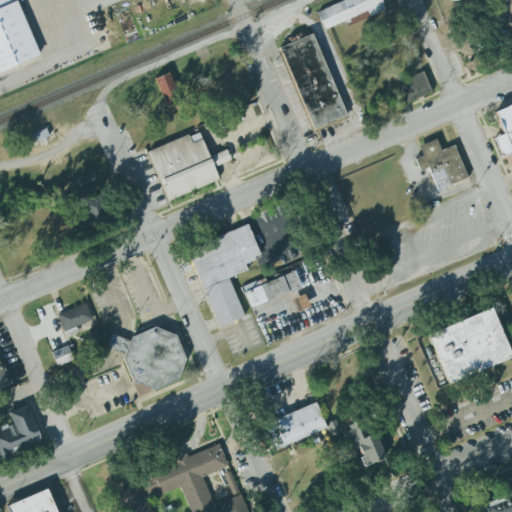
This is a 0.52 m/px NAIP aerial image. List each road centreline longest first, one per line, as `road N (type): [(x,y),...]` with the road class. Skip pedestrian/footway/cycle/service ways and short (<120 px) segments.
road 1 (primary): [(511,260),(0,488)]
road 2 (residential): [(511,81),(0,302)]
road 3 (residential): [(451,511),(238,19)]
road 4 (residential): [(276,511),(94,105)]
road 5 (residential): [(511,238),(412,0)]
road 6 (residential): [(309,0),(138,72),(94,105)]
road 7 (residential): [(90,511),(0,302)]
road 8 (residential): [(355,511),(511,444)]
